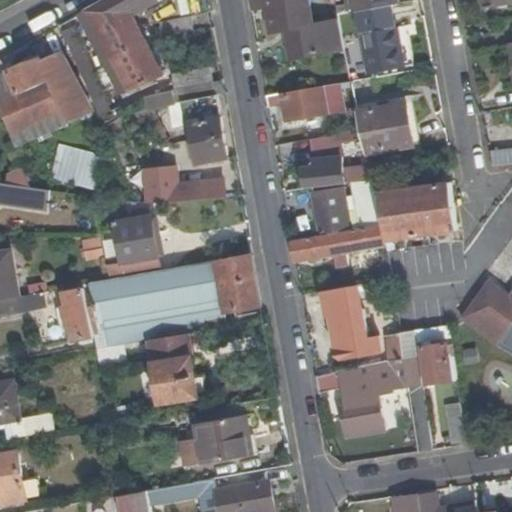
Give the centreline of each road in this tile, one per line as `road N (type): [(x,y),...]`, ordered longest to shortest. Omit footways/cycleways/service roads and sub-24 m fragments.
road 1 (residential): [(317,487),(228,0)]
road 2 (residential): [(317,487),(511,457)]
road 3 (residential): [(442,0),(472,169)]
